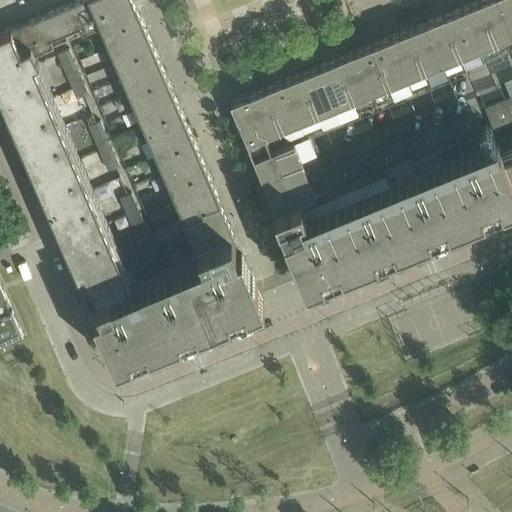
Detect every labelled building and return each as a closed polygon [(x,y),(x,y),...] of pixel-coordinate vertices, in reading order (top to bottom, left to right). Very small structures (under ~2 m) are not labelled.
[(153,44),(140,14),(134,0),(75,0),(69,3),(82,32),(100,24),(116,60),(153,44)] [(479,0),(477,0),(461,7),(477,48),(496,40),(479,0)] [(511,29),(499,0),(479,0),(496,40),(511,33),(511,29)] [(511,0),(499,0),(511,29),(511,0)] [(82,32),(69,3),(47,12),(59,42),(82,32)] [(461,7),(443,14),(460,55),(477,48),(461,7)] [(59,42),(47,12),(22,23),(35,52),(59,42)] [(443,14),(426,21),(442,62),(460,55),(443,14)] [(426,21),(408,28),(424,69),(442,62),(426,21)] [(22,23),(0,32),(0,94),(90,304),(98,301),(130,287),(131,287),(35,64),(39,62),(35,52),(22,23)] [(408,28),(391,35),(407,76),(424,69),(408,28)] [(391,35),(372,43),(389,84),(407,76),(391,35)] [(372,43),(355,50),(372,90),(389,84),(372,43)] [(164,70),(153,44),(116,60),(127,86),(164,70)] [(89,92),(70,48),(58,53),(77,97),(89,92)] [(355,50),(337,57),(354,98),(372,90),(355,50)] [(337,57),(319,64),(337,105),(354,98),(337,57)] [(319,64),(302,71),(319,112),(337,105),(319,64)] [(176,96),(164,70),(127,86),(138,112),(176,96)] [(302,71),(285,78),(301,119),(319,112),(302,71)] [(285,78),(267,85),(284,127),(301,119),(285,78)] [(267,85),(249,93),(266,134),(284,127),(267,85)] [(249,93),(231,100),(253,155),(271,148),(266,134),(249,93)] [(511,95),(510,96),(485,106),(495,131),(511,124),(511,95)] [(189,127),(185,118),(176,96),(138,112),(152,143),(189,127)] [(120,164),(101,120),(89,125),(108,169),(120,164)] [(164,171),(201,155),(189,127),(152,143),(164,171)] [(294,139),(271,148),(253,155),(280,220),(278,221),(283,233),(285,233),(307,286),(511,202),(511,173),(505,155),(500,145),(305,224),(300,212),(306,210),(302,200),(317,194),(294,139)] [(214,184),(201,155),(164,171),(176,201),(214,184)] [(184,217),(221,201),(214,184),(176,201),(184,217)] [(151,236),(132,192),(120,197),(140,241),(151,236)] [(235,234),(228,217),(221,201),(184,217),(198,250),(199,249),(232,235),(235,234)] [(265,303),(242,250),(238,251),(235,245),(236,244),(232,235),(199,249),(202,257),(131,287),(130,287),(98,301),(90,304),(116,364),(265,303)] [(0,344),(23,335),(0,280),(0,344)]
